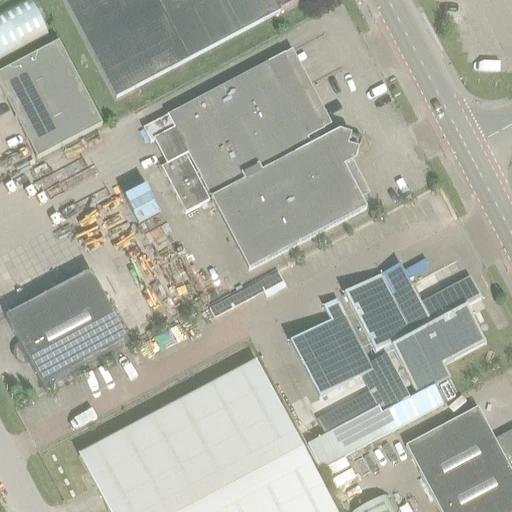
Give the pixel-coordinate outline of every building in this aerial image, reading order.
[(0,60),(47,35),(28,0),(20,0),(0,11),(0,60)] [(62,0),(115,100),(298,4),(296,0),(62,0)] [(58,44),(0,74),(0,91),(36,161),(101,127),(58,44)] [(361,140),(338,133),(328,139),(284,56),(142,130),(149,143),(153,141),(166,165),(160,169),(184,214),(210,201),(247,273),(366,212),(343,169),(354,163),(361,140)] [(147,225),(167,213),(153,188),(133,199),(147,225)] [(374,358),(390,349),(416,397),(433,388),(450,379),(443,368),(485,345),(466,309),(481,302),(469,279),(419,305),(410,288),(399,267),(379,277),(342,297),(374,358)] [(5,320),(42,391),(128,346),(90,274),(5,320)] [(289,345),(319,401),(373,372),(336,302),(324,309),(331,323),(289,345)] [(333,511),(256,365),(78,458),(106,511),(333,511)] [(416,397),(380,416),(390,433),(442,405),(433,388),(416,397)] [(380,416),(368,393),(316,422),(325,438),(307,447),(320,471),(390,433),(380,416)] [(511,511),(511,432),(494,442),(477,410),(405,448),(438,511),(511,511)] [(357,511),(394,511),(386,497),(357,511)]
